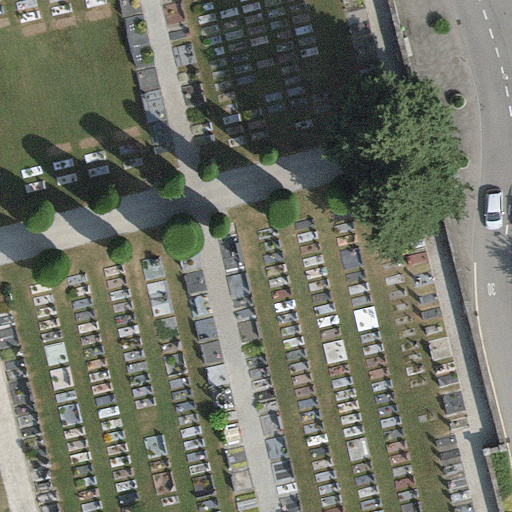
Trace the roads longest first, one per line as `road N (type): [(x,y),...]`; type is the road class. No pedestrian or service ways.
road 1 (residential): [(511,333),(503,287),(508,119)]
road 2 (residential): [(508,119),(476,0)]
